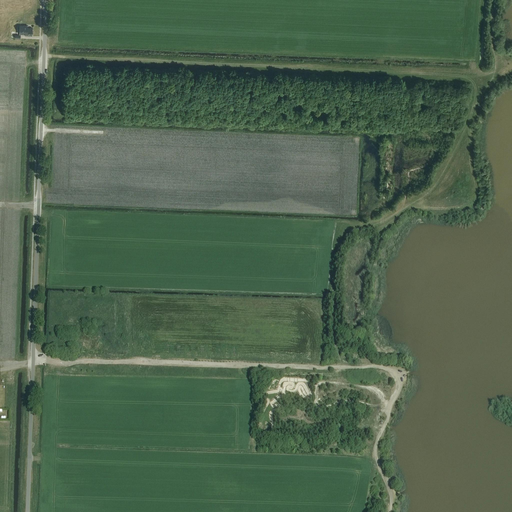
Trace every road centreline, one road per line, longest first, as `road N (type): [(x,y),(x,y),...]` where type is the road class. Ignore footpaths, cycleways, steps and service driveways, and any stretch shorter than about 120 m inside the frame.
road 1 (unclassified): [(27,511),(45,0)]
road 2 (track): [(348,367),(32,359),(0,369)]
road 3 (track): [(348,367),(378,367),(395,378),(375,454),(390,511)]
